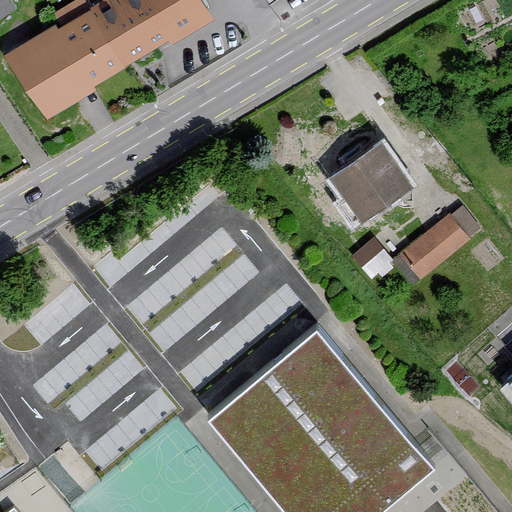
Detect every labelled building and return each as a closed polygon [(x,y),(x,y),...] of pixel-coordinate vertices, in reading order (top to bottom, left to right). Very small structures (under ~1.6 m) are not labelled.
[(82,0),(87,7),(126,71),(209,19),(197,0),(82,0)] [(87,7),(6,56),(45,120),(126,71),(87,7)] [(384,143),(331,179),(362,224),(415,188),(384,143)] [(447,214),(396,254),(417,281),(468,240),(447,214)] [(387,262),(366,240),(347,258),(368,280),(387,262)] [(263,365),(208,411),(293,511),(372,511),(434,461),(425,450),(316,321),(263,365)]
